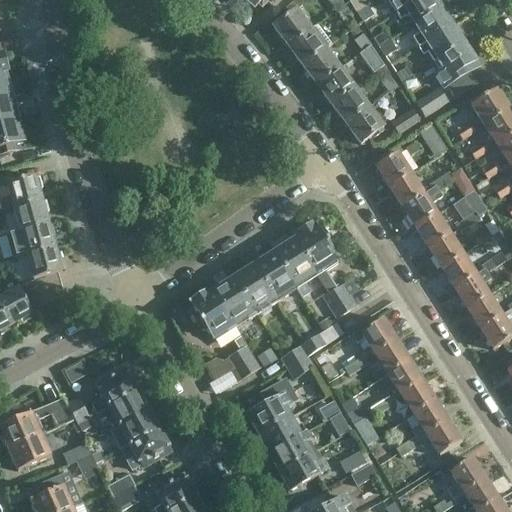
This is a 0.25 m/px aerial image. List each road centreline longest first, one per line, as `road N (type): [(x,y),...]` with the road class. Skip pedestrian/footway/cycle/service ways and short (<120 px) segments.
road 1 (residential): [(511,458),(328,171)]
road 2 (residential): [(131,303),(85,182),(53,45),(51,0)]
road 3 (residential): [(252,511),(131,303)]
road 4 (residential): [(131,303),(328,171)]
road 5 (residential): [(328,171),(282,103),(182,0)]
road 6 (residential): [(0,374),(131,303)]
